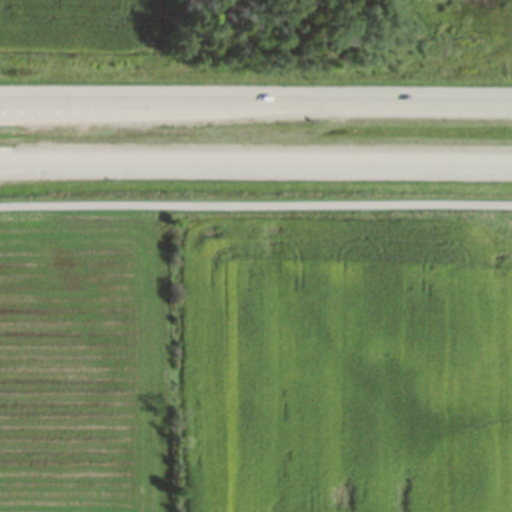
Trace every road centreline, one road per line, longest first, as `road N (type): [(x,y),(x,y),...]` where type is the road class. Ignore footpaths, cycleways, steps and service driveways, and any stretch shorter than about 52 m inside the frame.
road 1 (trunk): [(0,161),(511,163)]
road 2 (trunk): [(511,102),(0,102)]
road 3 (trunk): [(311,102),(0,114)]
